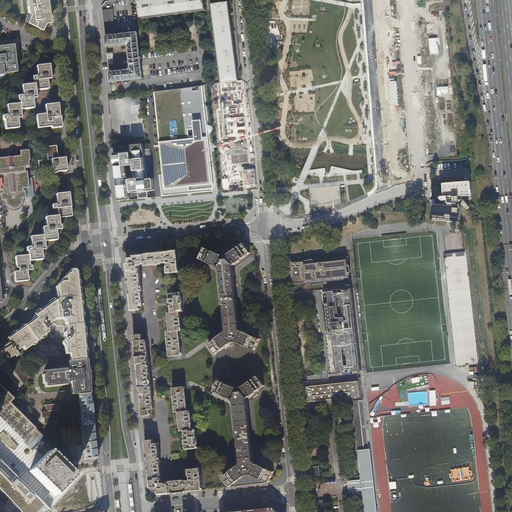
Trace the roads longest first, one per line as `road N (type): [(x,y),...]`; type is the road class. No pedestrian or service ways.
road 1 (residential): [(292,493),(265,227)]
road 2 (primary): [(137,508),(107,243)]
road 3 (primary): [(85,245),(111,502)]
road 4 (primary): [(60,0),(85,245)]
road 5 (primary): [(107,243),(81,0)]
road 6 (residential): [(265,227),(244,0)]
road 7 (residential): [(383,193),(368,0)]
road 8 (trunk): [(494,98),(511,272)]
road 9 (unknown): [(404,0),(420,171)]
road 10 (residential): [(265,227),(107,243)]
road 11 (residential): [(265,227),(312,220),(383,193)]
